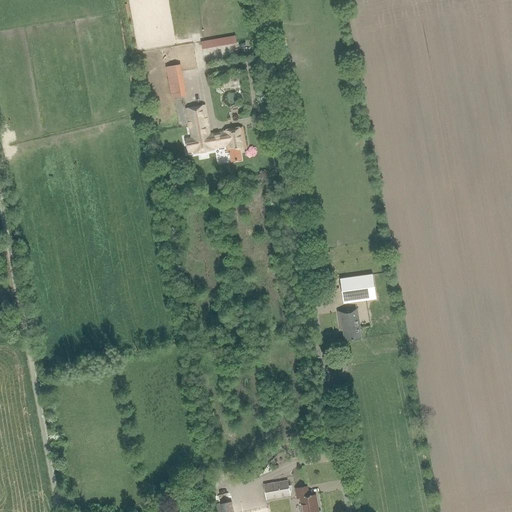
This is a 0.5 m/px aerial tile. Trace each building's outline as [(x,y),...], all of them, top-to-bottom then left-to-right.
[(236,34),(202,41),(203,49),(238,42),(236,34)] [(182,74),(167,77),(171,99),(186,96),(182,74)] [(226,146),(228,153),(230,153),(232,163),(242,161),(240,151),(246,150),(242,128),(240,128),(240,127),(226,130),(224,131),(224,132),(210,135),(205,106),(186,109),(191,138),(185,139),(188,153),(194,152),(194,154),(213,150),(212,148),(226,146)] [(344,303),(376,299),(373,274),(340,279),(344,303)] [(345,342),(362,340),(360,328),(357,309),(338,312),(341,331),(343,331),(345,342)] [(287,481),(263,485),(266,500),(290,496),(287,481)] [(302,511),(319,511),(316,496),(309,497),(308,488),(296,490),(297,500),(300,500),(302,511)] [(218,504),(219,511),(233,511),(231,501),(218,504)]
